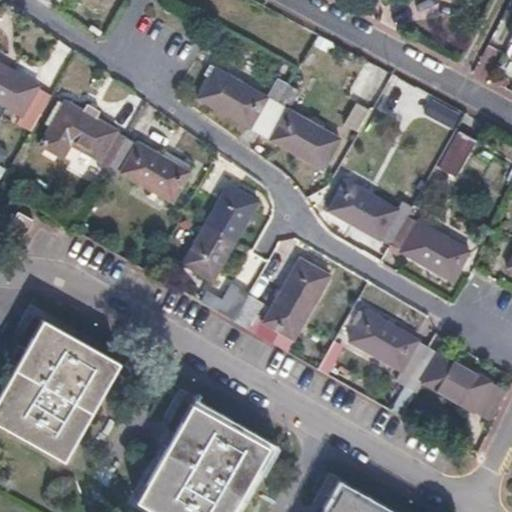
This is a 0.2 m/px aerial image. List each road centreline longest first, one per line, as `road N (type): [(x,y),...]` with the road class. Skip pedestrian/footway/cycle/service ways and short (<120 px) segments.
road 1 (residential): [(0,268),(465,511)]
road 2 (residential): [(108,60),(275,179),(295,224),(511,350)]
road 3 (residential): [(293,0),(511,114)]
road 4 (unknown): [(181,362),(109,497)]
